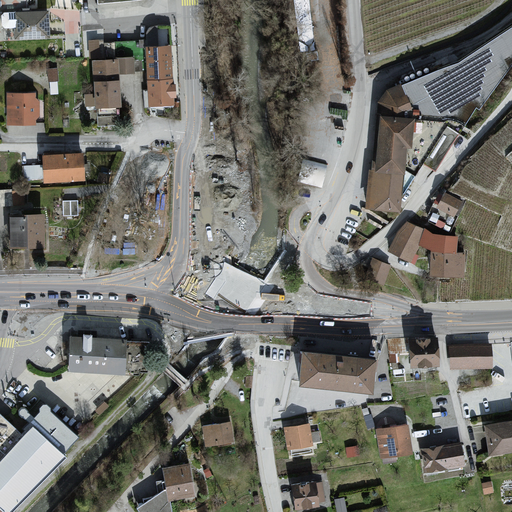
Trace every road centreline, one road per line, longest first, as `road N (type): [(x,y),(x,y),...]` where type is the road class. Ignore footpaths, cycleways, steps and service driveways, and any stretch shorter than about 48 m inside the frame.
road 1 (unclassified): [(352,0),(359,63),(353,131),(314,230),(319,256),(350,260),(370,246),(511,98)]
road 2 (primary): [(511,321),(345,315),(211,291)]
road 3 (tertiary): [(189,0),(194,265)]
road 4 (residential): [(232,365),(113,511)]
road 5 (primary): [(171,290),(0,292)]
road 6 (track): [(359,63),(475,21),(501,0)]
road 7 (residential): [(272,360),(262,415),(278,511)]
